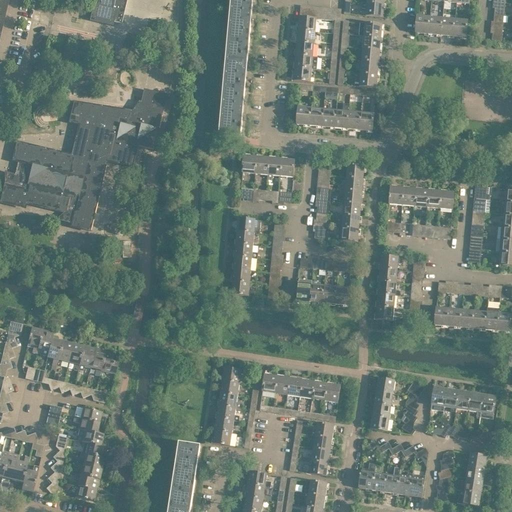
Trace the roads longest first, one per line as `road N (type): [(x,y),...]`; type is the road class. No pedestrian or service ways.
road 1 (residential): [(310,147),(261,141),(276,0)]
road 2 (residential): [(414,69),(378,148),(310,147)]
road 3 (residential): [(215,511),(224,457),(269,463),(274,425)]
